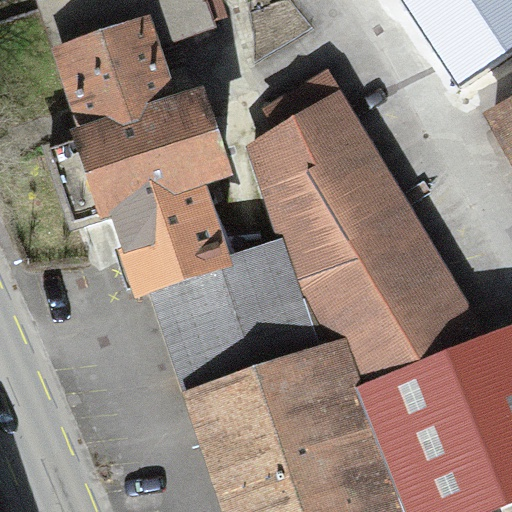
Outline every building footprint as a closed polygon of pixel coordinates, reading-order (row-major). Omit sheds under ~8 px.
[(148,0),(143,0),(53,29),(131,276),(227,246),(201,163),(241,151),(213,64),(173,77),(148,0)] [(511,47),(511,0),(404,0),(458,82),(511,47)] [(511,98),(491,109),(511,150),(511,98)] [(490,361),(341,99),(289,128),(438,390),(490,361)] [(289,128),(252,140),(306,299),(344,286),(289,128)] [(416,511),(349,322),(191,377),(238,511),(416,511)]
